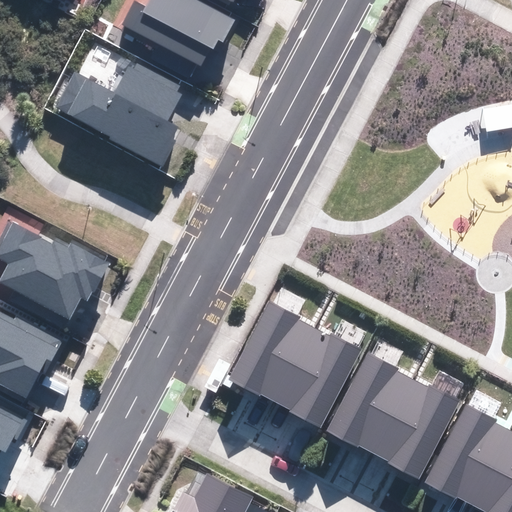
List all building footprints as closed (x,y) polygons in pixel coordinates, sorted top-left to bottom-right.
[(233,18),(199,0),(149,0),(146,7),(136,2),(124,24),(200,64),(209,47),(216,50),(233,18)] [(74,75),(57,107),(164,163),(181,130),(167,123),(185,88),(133,61),(115,96),(74,75)] [(109,259),(71,239),(67,248),(55,242),(53,246),(11,225),(0,245),(0,256),(10,262),(0,281),(0,283),(70,319),(81,297),(87,300),(109,259)] [(269,302),(228,379),(259,395),(260,393),(276,401),(313,329),(297,320),(298,318),(269,302)] [(62,341),(0,308),(0,383),(26,397),(40,370),(46,373),(62,341)] [(313,329),(276,401),(292,409),(290,412),(320,427),(361,349),(331,334),(329,337),(313,329)] [(366,354),(326,430),(356,446),(358,444),(373,452),(411,380),(394,372),(395,369),(366,354)] [(229,366),(218,360),(203,389),(214,395),(229,366)] [(411,380),(373,452),(389,460),(388,463),(418,479),(458,401),(428,385),(426,389),(411,380)] [(0,448),(10,454),(30,417),(0,401),(0,448)] [(465,405),(424,482),(455,498),(457,495),(472,503),(509,432),(493,423),(494,420),(465,405)] [(511,511),(511,432),(509,432),(472,503),(488,511),(487,511),(511,511)] [(242,511),(251,494),(207,473),(195,499),(183,494),(174,511),(242,511)]
